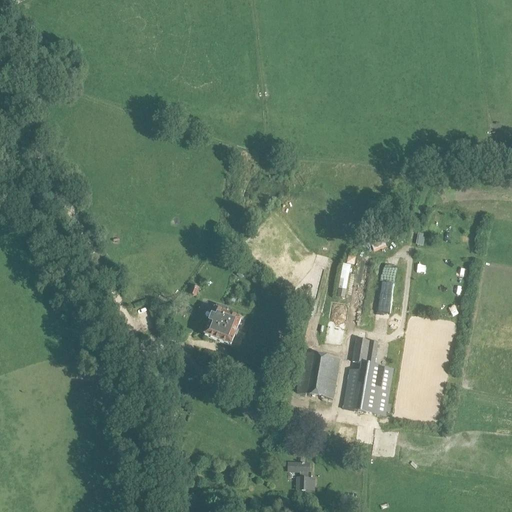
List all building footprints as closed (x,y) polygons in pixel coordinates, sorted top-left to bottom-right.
[(380,232),(386,237),(399,223),(393,218),(380,232)] [(337,265),(336,297),(348,298),(349,265),(337,265)] [(391,314),(397,271),(384,269),(377,312),(391,314)] [(357,308),(365,308),(365,282),(356,281),(356,298),(357,298),(357,308)] [(197,298),(200,289),(192,287),(189,295),(197,298)] [(164,305),(157,301),(154,305),(162,309),(164,305)] [(298,309),(290,342),(300,344),(306,315),(315,317),(318,303),(309,301),(307,311),(298,309)] [(200,333),(206,335),(205,336),(231,346),(241,321),(227,316),(229,310),(217,306),(215,311),(209,327),(203,325),(200,333)] [(337,341),(338,330),(343,330),(345,308),(332,307),(330,340),(337,341)] [(379,316),(377,331),(383,332),(386,317),(379,316)] [(357,340),(353,363),(351,362),(343,411),(387,418),(394,370),(375,366),(379,344),(357,340)] [(333,401),(341,361),(303,354),(296,394),(333,401)] [(225,372),(221,379),(243,396),(247,391),(234,379),(234,378),(225,372)] [(257,374),(247,385),(249,387),(253,390),(257,386),(265,392),(263,393),(267,396),(279,382),(276,380),(277,379),(271,375),(266,381),(259,375),(257,374)] [(166,426),(166,429),(173,429),(173,427),(174,427),(176,406),(168,405),(166,426)] [(293,451),(305,453),(307,447),(294,444),(293,451)] [(301,483),(297,482),(297,491),(314,492),(315,480),(308,480),(309,466),(289,464),(288,472),(301,473),(301,483)] [(250,509),(257,511),(260,505),(252,502),(250,509)]
